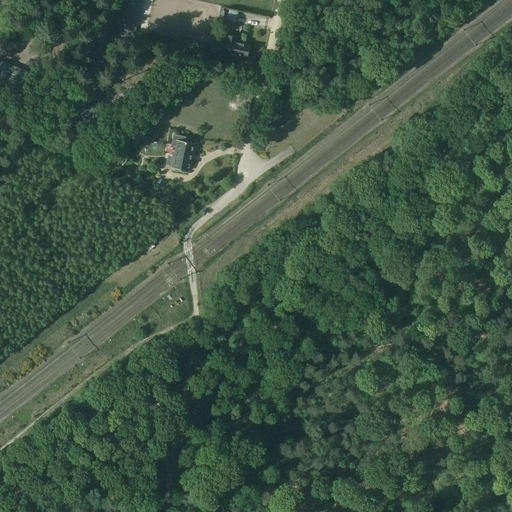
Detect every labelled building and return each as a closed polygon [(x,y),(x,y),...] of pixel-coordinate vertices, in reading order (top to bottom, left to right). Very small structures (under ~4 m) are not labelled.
[(136,35),(141,5),(127,3),(122,33),(136,35)] [(228,10),(228,12),(221,10),(219,21),(226,22),(226,20),(236,22),(238,12),(228,10)] [(221,53),(224,53),(224,54),(239,57),(239,55),(246,56),(248,45),(235,42),(235,38),(227,36),(225,46),(223,46),(221,46),(219,47),(219,49),(219,51),(220,52),(221,53)] [(1,62),(0,64),(0,74),(26,85),(31,74),(1,62)] [(114,100),(121,111),(142,96),(134,85),(114,100)] [(105,106),(72,109),(73,122),(85,121),(86,126),(98,125),(97,120),(106,119),(105,106)] [(127,137),(133,143),(142,134),(136,128),(127,137)] [(185,137),(174,135),(172,145),(176,146),(171,168),(189,171),(195,143),(184,141),(185,137)] [(106,152),(115,161),(130,145),(121,136),(106,152)]
